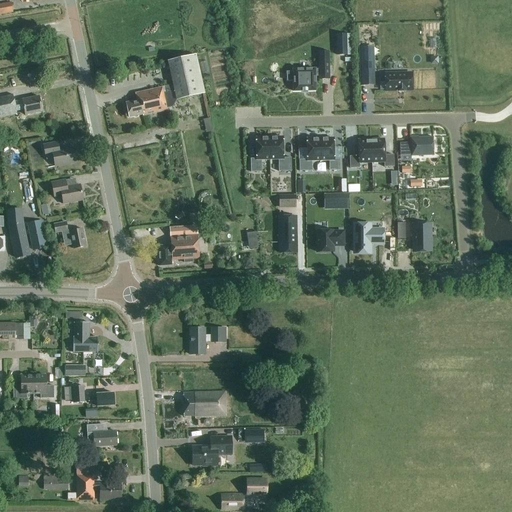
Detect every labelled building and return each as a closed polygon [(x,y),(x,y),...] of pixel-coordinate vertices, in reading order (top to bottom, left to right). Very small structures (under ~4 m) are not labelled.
[(0,15),(13,13),(11,3),(0,5),(0,15)] [(336,56),(351,55),(351,34),(336,35),(336,56)] [(359,71),(374,70),(373,45),(358,45),(359,71)] [(174,91),(176,101),(205,94),(196,55),(167,62),(173,85),(161,88),(163,93),(174,91)] [(318,69),(292,70),(292,91),(314,91),(314,77),(319,77),(319,80),(329,79),(329,55),(318,55),(318,69)] [(385,74),(385,91),(398,90),(398,91),(404,91),(404,90),(411,90),(411,73),(385,74)] [(137,101),(126,103),(129,118),(142,115),(142,116),(166,111),(163,93),(161,88),(135,94),(137,101)] [(42,112),(39,96),(22,100),(22,101),(15,103),(13,95),(0,97),(0,117),(17,114),(16,111),(24,109),(25,115),(42,112)] [(269,137),(256,137),(256,158),(250,158),(250,172),(261,172),(261,160),(270,160),(269,137)] [(283,137),(269,137),(270,160),(278,159),(278,171),(291,171),(291,158),(283,158),(283,137)] [(320,139),(306,139),(306,160),(300,160),(300,171),(311,171),(310,161),(320,161),(320,139)] [(333,139),(320,139),(320,161),(328,161),(328,171),(339,171),(339,160),(333,160),(333,139)] [(434,140),(410,141),(410,148),(411,148),(412,159),(435,158),(434,140)] [(75,163),(72,147),(59,150),(57,142),(44,145),(46,160),(53,159),(55,167),(75,163)] [(387,143),(374,144),(375,166),(387,166),(387,171),(397,171),(397,159),(388,159),(387,143)] [(375,166),(374,144),(362,144),(362,160),(353,160),(353,172),(363,171),(363,166),(375,166)] [(83,201),(80,185),(66,187),(65,181),(52,183),(54,197),(62,196),(63,204),(83,201)] [(279,209),(295,208),(295,195),(278,196),(279,209)] [(25,239),(22,224),(20,224),(20,216),(8,217),(9,227),(13,247),(15,258),(29,255),(26,246),(25,246),(23,240),(25,239)] [(279,217),(279,234),(279,243),(280,253),(296,253),(295,233),(295,227),(295,217),(279,217)] [(40,221),(27,224),(33,250),(46,247),(40,221)] [(86,247),(82,229),(70,231),(70,230),(68,231),(66,223),(54,225),(56,233),(61,232),(64,247),(73,245),(74,249),(86,247)] [(397,239),(405,239),(405,223),(397,223),(397,239)] [(369,230),(369,225),(354,224),(354,253),(369,253),(369,245),(382,245),(382,230),(369,230)] [(430,230),(414,230),(415,254),(431,254),(430,230)] [(247,242),(257,241),(256,232),(246,233),(247,242)] [(332,234),(317,235),(317,256),(333,255),(333,249),(343,249),(343,236),(332,236),(332,234)] [(170,245),(158,246),(159,266),(171,265),(171,261),(184,260),(184,263),(192,262),(192,259),(199,259),(197,236),(170,238),(170,245)] [(89,323),(74,323),(74,338),(73,338),(73,353),(97,352),(97,345),(98,345),(98,343),(97,343),(97,338),(89,338),(89,323)] [(0,341),(14,341),(14,340),(22,340),(22,324),(0,324),(0,341)] [(40,324),(38,329),(47,333),(49,328),(40,324)] [(204,328),(189,328),(190,355),(204,354),(204,341),(211,341),(211,342),(225,341),(224,327),(211,328),(211,335),(204,335),(204,328)] [(65,377),(85,377),(85,366),(65,366),(65,377)] [(33,376),(20,376),(21,387),(13,387),(13,399),(26,399),(26,394),(33,394),(33,376)] [(46,386),(46,376),(33,376),(33,394),(40,394),(40,399),(54,398),(54,386),(46,386)] [(85,403),(83,386),(72,387),(73,404),(85,403)] [(64,402),(72,401),(71,391),(64,391),(64,402)] [(226,392),(183,393),(183,417),(226,415),(226,392)] [(114,406),(113,393),(87,395),(88,400),(96,400),(96,407),(114,406)] [(5,403),(0,403),(0,415),(10,415),(10,407),(5,407),(5,403)] [(51,405),(51,418),(59,418),(59,405),(51,405)] [(102,425),(89,426),(86,426),(88,447),(116,445),(115,431),(103,432),(102,425)] [(264,429),(244,430),(245,442),(265,442),(264,429)] [(192,447),(192,466),(218,465),(218,453),(233,453),(233,435),(211,436),(212,446),(192,447)] [(240,461),(240,471),(279,469),(279,460),(240,461)] [(93,476),(88,476),(88,468),(76,468),(76,500),(93,500),(93,491),(100,491),(100,500),(111,500),(111,499),(121,499),(121,485),(100,485),(100,483),(93,483),(93,476)] [(18,487),(28,487),(28,478),(18,478),(18,487)] [(247,479),(247,494),(221,494),(221,510),(246,510),(246,498),(251,498),(251,495),(267,494),(267,485),(266,485),(266,478),(247,479)] [(43,479),(43,490),(67,490),(67,479),(43,479)]
